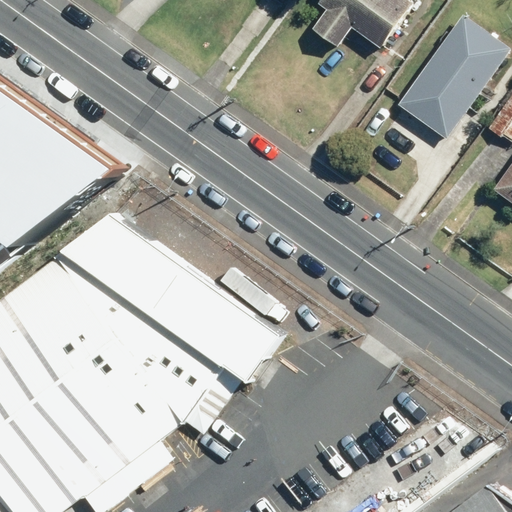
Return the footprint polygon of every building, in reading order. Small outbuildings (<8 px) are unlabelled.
[(327,0),(336,7),(321,29),(347,47),(361,26),(388,47),(423,3),(419,0),(327,0)] [(511,56),(511,39),(472,11),(408,102),(456,136),(511,56)] [(0,272),(138,168),(0,69),(0,272)] [(511,102),(494,128),(511,140),(511,102)] [(511,174),(502,188),(511,195),(511,174)] [(124,210),(0,304),(0,511),(109,511),(316,347),(124,210)] [(501,511),(476,482),(439,511),(501,511)]
